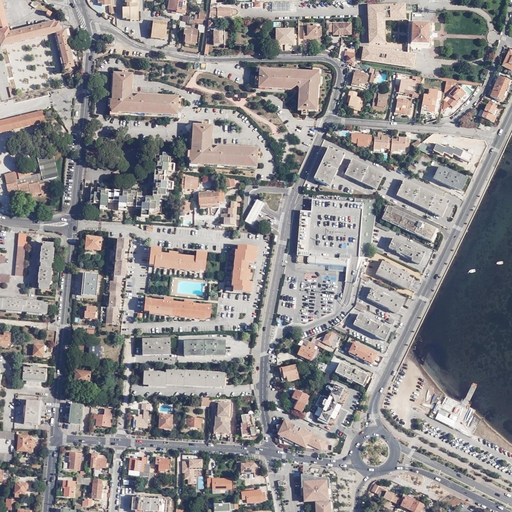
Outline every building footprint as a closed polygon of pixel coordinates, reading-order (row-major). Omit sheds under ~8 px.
[(0,0),(0,45),(56,33),(63,62),(61,62),(62,69),(74,66),(72,60),(74,60),(67,30),(62,31),(61,26),(59,27),(58,23),(53,24),(53,22),(8,33),(2,8),(5,7),(4,4),(1,5),(0,0)] [(121,8),(121,18),(125,18),(125,19),(129,19),(129,21),(137,21),(136,0),(121,0),(122,8),(121,8)] [(168,2),(167,11),(175,12),(175,14),(184,15),(185,8),(181,7),(182,1),(178,0),(176,0),(176,3),(168,2)] [(272,3),(272,11),(290,10),(290,2),(272,3)] [(417,3),(367,5),(369,42),(384,42),(383,20),(405,19),(404,13),(405,13),(408,12),(407,53),(363,46),(361,59),(413,67),(414,54),(410,53),(410,46),(428,47),(429,47),(430,46),(430,45),(431,29),(431,22),(431,21),(430,21),(429,21),(411,20),(411,12),(417,12),(417,3)] [(204,17),(205,17),(206,12),(199,12),(198,15),(194,15),(194,17),(193,22),(205,23),(205,19),(204,19),(204,17)] [(151,22),(150,39),(164,40),(166,24),(151,22)] [(350,23),(332,23),(332,35),(351,35),(350,23)] [(306,29),(302,29),(303,39),(306,39),(306,37),(316,37),(321,37),(320,27),(306,27),(306,29)] [(196,43),(197,30),(184,28),(184,29),(183,34),(185,34),(184,41),(196,43)] [(224,30),(213,30),(213,39),(212,38),(212,41),(213,41),(213,45),(224,45),(224,32),(224,30)] [(218,46),(208,45),(207,53),(207,54),(218,54),(218,46)] [(511,68),(511,52),(510,51),(502,66),(511,70),(511,68)] [(353,64),(354,58),(354,57),(346,55),(343,55),(343,60),(343,61),(344,61),(345,61),(353,64)] [(257,89),(291,92),(290,94),(297,94),(296,110),(315,111),(317,86),(320,86),(321,79),(319,79),(319,72),(311,71),(311,72),(267,69),(259,68),(257,89)] [(358,82),(364,83),(366,75),(351,73),(349,83),(357,85),(358,82)] [(110,115),(117,115),(117,114),(178,117),(179,98),(131,96),(132,75),(113,74),(112,101),(108,101),(108,107),(110,108),(110,115)] [(498,77),(495,86),(505,91),(510,81),(498,77)] [(413,82),(398,80),(397,86),(397,92),(397,93),(401,93),(411,94),(411,95),(412,91),(412,85),(413,82)] [(505,91),(495,86),(490,97),(501,101),(505,91)] [(458,97),(459,99),(465,93),(460,88),(458,90),(455,87),(448,94),(451,96),(446,102),(451,107),(456,101),(455,100),(458,97)] [(347,107),(351,108),(351,107),(360,109),(362,99),(355,97),(355,92),(350,91),(349,91),(348,91),(346,100),(348,100),(348,103),(347,107)] [(375,112),(384,114),(388,93),(378,91),(377,94),(373,93),(370,109),(375,110),(375,112)] [(435,96),(422,95),(420,110),(426,110),(427,106),(434,107),(435,96)] [(408,101),(396,100),(394,113),(409,115),(410,110),(407,110),(408,101)] [(495,109),(497,105),(489,102),(487,106),(486,106),(484,112),(495,116),(498,110),(495,109)] [(493,123),(495,116),(484,112),(481,110),(478,116),(481,118),(483,118),(482,119),(485,121),(485,120),(493,123)] [(0,120),(0,132),(43,122),(41,111),(0,120)] [(212,128),(193,126),(191,154),(188,153),(188,160),(190,160),(189,168),(198,168),(198,167),(257,169),(258,149),(211,147),(212,128)] [(360,137),(360,135),(353,135),(353,144),(356,144),(356,146),(366,147),(366,145),(370,145),(371,136),(367,136),(367,138),(362,138),(360,137)] [(380,137),(380,138),(380,139),(377,139),(373,139),(373,150),(380,150),(380,148),(390,149),(391,140),(387,139),(387,137),(380,137)] [(398,138),(398,139),(398,140),(395,140),(391,140),(390,149),(390,151),(397,152),(397,150),(404,150),(405,148),(408,148),(409,139),(398,138)] [(437,145),(434,152),(442,155),(443,153),(451,157),(452,155),(469,163),(472,156),(455,148),(454,150),(444,146),(443,148),(437,145)] [(343,153),(328,147),(314,179),(328,185),(343,153)] [(40,191),(41,194),(52,191),(49,179),(56,177),(51,154),(38,158),(42,172),(42,174),(37,176),(38,177),(30,179),(29,176),(31,176),(28,165),(16,169),(19,177),(19,179),(16,180),(16,178),(14,172),(6,174),(8,184),(6,185),(7,190),(8,195),(19,191),(20,194),(27,192),(30,191),(30,193),(31,194),(34,193),(40,191)] [(169,155),(157,155),(157,160),(155,161),(154,168),(157,168),(156,172),(155,172),(154,183),(155,183),(155,187),(153,186),(152,194),(153,194),(153,199),(145,199),(145,201),(141,201),(141,200),(136,199),(136,194),(130,194),(130,192),(123,192),(123,194),(119,194),(119,193),(108,192),(108,193),(104,193),(104,190),(96,190),(96,191),(90,190),(89,202),(99,203),(99,208),(106,209),(107,201),(118,202),(117,209),(125,210),(126,205),(135,206),(135,208),(141,209),(140,216),(148,216),(148,212),(158,212),(159,201),(165,201),(166,191),(170,192),(171,184),(164,184),(164,173),(172,173),(173,166),(168,165),(169,155)] [(383,174),(351,159),(345,173),(377,188),(383,174)] [(439,167),(434,177),(438,178),(437,180),(452,187),(459,190),(465,177),(460,175),(460,177),(444,169),(439,167)] [(445,167),(444,169),(460,177),(460,175),(445,167)] [(467,178),(465,177),(459,190),(461,191),(467,178)] [(199,180),(186,179),(183,178),(182,189),(185,189),(185,190),(191,191),(191,190),(191,185),(194,185),(193,190),(198,191),(199,180)] [(225,181),(226,187),(226,189),(235,188),(234,180),(225,179),(225,181)] [(447,201),(403,180),(397,194),(428,209),(427,211),(439,217),(447,201)] [(451,188),(452,187),(437,180),(437,181),(451,188)] [(199,206),(217,205),(218,205),(218,203),(223,203),(222,191),(197,194),(198,206),(199,206)] [(361,257),(366,258),(367,258),(369,249),(370,238),(376,198),(353,197),(353,203),(310,200),(306,257),(306,264),(313,264),(329,266),(346,267),(345,282),(354,284),(361,257)] [(252,207),(245,221),(253,225),(260,212),(265,203),(257,199),(252,207)] [(188,204),(180,203),(179,214),(181,214),(181,213),(185,213),(184,215),(187,215),(187,213),(188,204)] [(236,208),(236,204),(236,203),(231,203),(230,210),(224,210),(224,216),(223,215),(223,219),(224,219),(224,223),(224,225),(235,226),(235,219),(235,216),(236,208)] [(405,229),(407,229),(412,232),(417,220),(406,215),(400,228),(404,230),(405,229)] [(388,231),(389,229),(376,223),(375,225),(388,231)] [(26,234),(19,233),(14,276),(22,277),(26,234)] [(101,239),(86,237),(85,250),(99,251),(101,239)] [(393,238),(392,239),(414,250),(415,248),(393,238)] [(414,250),(392,239),(388,248),(392,250),(393,249),(412,258),(411,260),(417,263),(422,252),(415,248),(414,250)] [(126,245),(128,245),(128,242),(117,241),(116,246),(120,247),(119,252),(117,252),(116,252),(115,263),(117,263),(116,264),(116,268),(118,268),(117,273),(116,273),(114,273),(114,279),(122,279),(123,280),(123,277),(125,277),(126,271),(123,271),(124,269),(124,266),(126,267),(126,263),(123,263),(124,260),(121,260),(122,258),(122,255),(124,255),(124,252),(127,253),(128,249),(125,249),(126,247),(126,245)] [(52,245),(43,244),(42,253),(39,253),(39,258),(41,258),(40,274),(37,274),(37,278),(39,279),(38,289),(48,290),(52,245)] [(256,248),(240,246),(240,252),(238,252),(235,287),(237,287),(236,292),(247,293),(247,290),(252,291),(253,283),(246,282),(248,262),(255,263),(255,261),(255,255),(255,253),(256,248)] [(204,259),(204,254),(196,253),(196,260),(161,257),(161,250),(153,249),(153,254),(150,254),(149,264),(154,265),(154,267),(159,267),(164,268),(169,268),(174,269),(179,269),(185,269),(190,270),(195,270),(200,271),(200,269),(205,269),(206,259),(204,259)] [(386,256),(384,260),(401,268),(403,265),(386,256)] [(413,276),(381,261),(375,273),(407,289),(413,276)] [(10,275),(0,274),(0,282),(9,283),(10,275)] [(97,276),(85,274),(83,297),(96,298),(96,292),(97,292),(98,282),(97,282),(97,276)] [(121,287),(122,284),(112,283),(110,282),(109,294),(110,294),(120,295),(121,292),(118,292),(119,289),(119,287),(121,287)] [(371,288),(368,296),(389,306),(389,308),(397,311),(402,302),(395,299),(394,301),(374,292),(375,290),(371,288)] [(120,299),(110,298),(109,304),(110,304),(110,306),(110,310),(109,310),(109,311),(109,315),(108,320),(108,326),(116,326),(116,323),(114,323),(114,318),(117,319),(117,312),(115,312),(115,310),(117,310),(120,311),(120,307),(118,307),(118,302),(121,302),(121,299),(120,299)] [(0,310),(46,315),(47,305),(37,304),(37,301),(33,301),(33,304),(16,302),(16,299),(13,299),(13,302),(0,300),(0,310)] [(206,316),(211,317),(212,307),(207,306),(207,308),(151,303),(152,301),(146,301),(145,311),(151,311),(150,313),(156,314),(160,314),(165,314),(171,315),(176,315),(181,316),(186,316),(191,317),(196,317),(201,318),(206,318),(206,316)] [(362,310),(366,312),(367,309),(355,303),(355,306),(362,310)] [(96,308),(87,307),(86,312),(83,312),(82,318),(90,319),(90,320),(95,320),(95,319),(97,319),(98,316),(95,315),(96,308)] [(351,316),(349,314),(345,319),(342,323),(345,325),(351,316)] [(363,319),(358,317),(354,326),(376,336),(375,338),(383,341),(387,331),(381,328),(379,331),(361,322),(363,319)] [(3,337),(0,336),(0,347),(7,348),(8,342),(10,342),(10,334),(4,333),(3,337)] [(318,340),(316,346),(325,350),(328,344),(325,342),(327,339),(321,336),(319,340),(318,340)] [(170,341),(142,341),(142,354),(150,353),(150,354),(162,354),(162,353),(170,353),(170,341)] [(224,355),(224,343),(216,343),(216,342),(212,342),(212,343),(196,343),(196,342),(192,342),(192,343),(184,343),(184,355),(224,355)] [(377,355),(350,342),(347,348),(350,350),(348,354),(372,365),(377,355)] [(46,347),(34,346),(33,356),(43,357),(43,352),(46,352),(46,347)] [(306,349),(302,347),(298,357),(311,363),(316,352),(307,347),(306,349)] [(340,364),(336,372),(349,378),(348,380),(353,382),(362,387),(367,377),(359,373),(353,370),(349,368),(340,364)] [(32,369),(23,368),(22,379),(45,381),(46,371),(36,370),(36,367),(32,366),(32,369)] [(296,366),(280,371),(281,377),(283,376),(284,381),(287,380),(289,385),(300,382),(296,366)] [(90,373),(76,371),(74,384),(89,385),(90,373)] [(360,371),(359,373),(367,377),(362,387),(365,388),(370,376),(360,371)] [(144,373),(143,386),(165,387),(166,385),(224,388),(224,376),(166,372),(166,374),(144,373)] [(335,375),(347,381),(348,380),(349,378),(336,372),(335,375)] [(329,386),(333,378),(325,375),(322,382),(329,386)] [(335,404),(342,389),(334,385),(328,399),(324,396),(323,398),(321,397),(316,406),(318,407),(318,408),(322,410),(317,421),(325,425),(332,411),(333,411),(337,404),(335,404)] [(344,389),(342,389),(335,404),(337,404),(344,389)] [(309,397),(295,391),(292,399),(298,402),(295,408),(302,411),(309,397)] [(460,403),(446,396),(442,405),(437,404),(431,416),(435,419),(473,436),(481,418),(469,409),(467,405),(460,403)] [(210,408),(211,399),(201,399),(201,407),(210,408)] [(38,427),(40,403),(26,402),(25,408),(25,419),(24,425),(38,427)] [(229,405),(220,404),(217,404),(217,411),(216,417),(221,418),(221,419),(216,418),(215,428),(214,428),(214,433),(230,434),(230,429),(229,429),(229,424),(225,424),(224,423),(225,418),(230,418),(231,412),(231,405),(229,405)] [(82,406),(72,405),(70,425),(80,426),(81,418),(82,418),(82,414),(81,414),(82,406)] [(136,421),(136,428),(147,429),(149,405),(142,405),(142,410),(144,410),(144,416),(139,416),(139,418),(135,417),(135,419),(133,419),(133,421),(136,421)] [(97,419),(96,426),(110,427),(112,411),(104,410),(104,416),(94,415),(94,419),(97,419)] [(303,419),(310,423),(314,415),(307,411),(303,419)] [(251,414),(241,416),(242,423),(241,423),(241,424),(241,428),(240,428),(241,435),(246,435),(247,436),(255,435),(251,414)] [(172,416),(160,415),(159,429),(171,430),(172,416)] [(203,419),(188,419),(187,427),(201,428),(201,423),(202,423),(203,419)] [(324,440),(282,421),(281,424),(274,425),(278,443),(293,446),(294,443),(303,447),(319,450),(324,440)] [(0,438),(14,440),(14,433),(0,431),(0,438)] [(27,437),(18,436),(17,451),(31,452),(31,449),(32,450),(34,448),(35,442),(33,440),(27,440),(27,437)] [(0,459),(14,462),(14,454),(0,452),(0,459)] [(79,470),(81,454),(70,453),(69,462),(70,462),(70,469),(79,470)] [(90,466),(90,471),(94,471),(94,469),(105,470),(106,459),(107,456),(102,456),(102,459),(97,458),(97,457),(97,454),(91,453),(91,457),(90,466)] [(148,475),(148,471),(149,463),(145,463),(145,457),(141,456),(141,458),(141,460),(135,460),(135,458),(129,457),(128,470),(139,471),(139,475),(148,476),(148,475)] [(158,469),(165,469),(170,469),(170,460),(159,459),(159,458),(155,457),(155,464),(158,465),(158,469)] [(195,484),(194,469),(202,468),(202,459),(182,460),(182,473),(184,473),(184,480),(187,480),(187,484),(195,484)] [(253,464),(240,464),(240,472),(252,472),(252,475),(258,475),(258,467),(253,467),(253,464)] [(327,478),(329,511),(331,511),(329,478),(327,475),(301,471),(301,474),(327,478)] [(303,501),(314,500),(314,511),(329,511),(327,478),(299,474),(300,487),(302,487),(303,501)] [(221,493),(221,489),(232,489),(232,477),(207,478),(207,488),(212,488),(212,493),(221,493)] [(93,478),(93,479),(93,484),(92,491),(89,491),(89,497),(91,497),(91,498),(101,499),(102,484),(101,484),(102,479),(93,478)] [(75,482),(63,481),(63,487),(65,487),(64,496),(73,497),(75,482)] [(15,494),(21,494),(25,495),(25,490),(26,490),(28,489),(28,486),(27,483),(15,483),(15,494)] [(391,502),(398,506),(401,500),(393,496),(393,498),(386,494),(387,492),(375,485),(371,492),(371,493),(379,496),(380,494),(385,496),(383,499),(391,503),(391,502)] [(258,490),(240,492),(241,499),(245,499),(246,503),(264,500),(263,492),(258,493),(258,490)] [(139,498),(132,497),(131,510),(155,511),(167,511),(168,500),(161,500),(161,499),(157,498),(157,500),(142,498),(143,497),(139,497),(139,498)] [(409,511),(414,501),(405,497),(404,499),(403,498),(401,502),(402,503),(400,507),(409,511)] [(234,502),(214,502),(214,511),(221,511),(230,511),(230,510),(235,510),(234,502)] [(424,511),(427,507),(423,506),(423,507),(414,503),(412,506),(414,507),(411,511),(424,511)]
